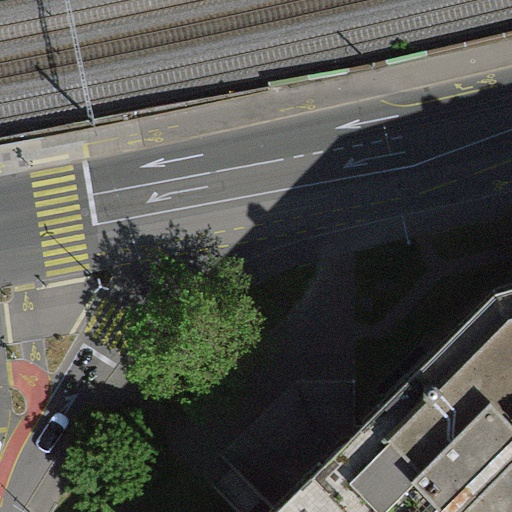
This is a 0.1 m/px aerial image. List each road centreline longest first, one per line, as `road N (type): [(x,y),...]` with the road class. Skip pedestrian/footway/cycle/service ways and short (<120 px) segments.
road 1 (secondary): [(4,511),(152,280),(256,182)]
road 2 (secondary): [(256,182),(511,123)]
road 3 (secondary): [(0,235),(256,182)]
